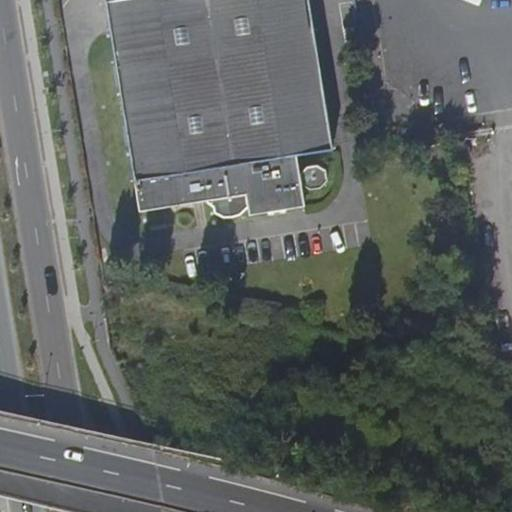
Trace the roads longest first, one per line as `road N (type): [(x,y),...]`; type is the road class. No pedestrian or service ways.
road 1 (primary): [(82,511),(0,9)]
road 2 (unknown): [(94,0),(136,228),(164,243),(189,244),(292,231)]
road 3 (motorway): [(215,511),(0,459)]
road 4 (primary): [(0,367),(22,511)]
